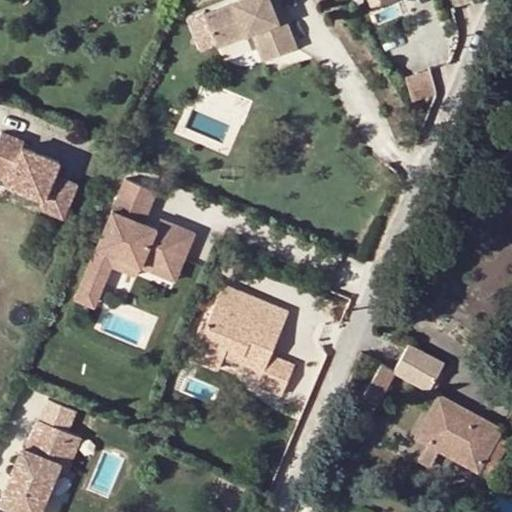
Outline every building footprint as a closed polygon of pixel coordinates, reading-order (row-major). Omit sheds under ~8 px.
[(270,0),(258,0),(201,23),(214,55),(249,42),(260,70),(293,57),(270,0)] [(413,96),(436,90),(429,67),(407,73),(413,96)] [(0,186),(6,190),(5,193),(41,208),(37,217),(61,227),(75,194),(38,178),(40,173),(0,156),(0,186)] [(150,215),(158,186),(122,176),(114,205),(150,215)] [(105,203),(74,296),(98,304),(111,264),(136,272),(139,263),(183,278),(200,226),(179,219),(176,226),(105,203)] [(249,296),(221,284),(193,347),(219,358),(221,354),(259,371),(253,384),(278,395),(291,366),(267,355),(278,331),(241,315),(249,296)] [(249,296),(241,315),(278,331),(286,312),(249,296)] [(442,364),(406,344),(392,369),(379,363),(358,404),(372,412),(393,372),(432,392),(442,373),(438,371),(442,364)] [(193,347),(189,356),(215,368),(219,358),(193,347)] [(511,393),(499,420),(511,426),(511,393)] [(483,463),(498,435),(502,428),(438,394),(415,436),(426,442),(439,449),(479,470),(483,463)] [(39,424),(27,454),(61,468),(68,471),(81,442),(39,424)] [(510,441),(498,435),(483,463),(494,470),(510,441)] [(439,449),(426,442),(417,457),(431,465),(439,449)] [(42,511),(61,468),(27,454),(23,452),(0,506),(0,507),(11,511),(42,511)]
